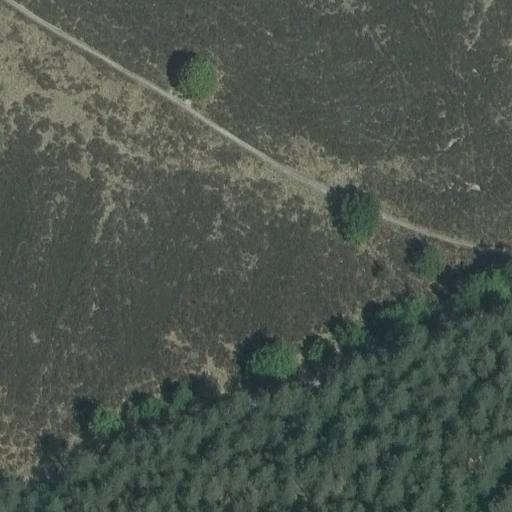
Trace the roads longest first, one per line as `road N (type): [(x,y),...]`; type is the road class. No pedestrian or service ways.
road 1 (track): [(6,0),(274,163),(443,240),(511,252)]
road 2 (track): [(511,315),(0,500)]
